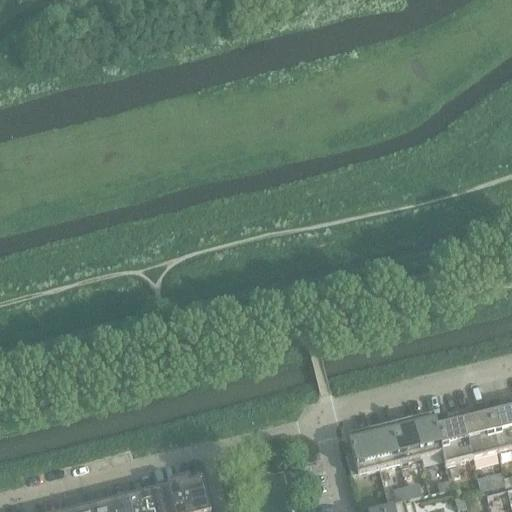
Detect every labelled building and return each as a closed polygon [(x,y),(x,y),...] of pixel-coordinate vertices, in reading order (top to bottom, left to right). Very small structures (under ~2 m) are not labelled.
[(485,407),(497,458),(511,454),(511,414),(500,417),(497,404),(485,407)] [(477,423),(462,427),(471,464),(497,458),(485,407),(473,410),(477,423)] [(471,464),(462,427),(448,431),(444,417),(433,420),(442,459),(445,471),(471,464)] [(433,420),(433,419),(411,425),(421,464),(441,458),(442,459),(433,420)] [(390,430),(400,469),(421,464),(411,425),(390,430)] [(400,469),(390,430),(369,435),(379,474),(400,469)] [(379,474),(369,435),(348,441),(352,458),(345,459),(351,481),(379,474)] [(177,486),(183,511),(208,511),(200,480),(177,486)] [(437,489),(439,497),(451,494),(449,485),(437,489)] [(183,511),(177,486),(155,492),(160,511),(183,511)] [(134,502),(136,511),(160,511),(155,492),(154,492),(155,497),(134,502)] [(406,496),(408,504),(420,501),(418,493),(406,496)] [(408,504),(406,496),(395,499),(397,507),(408,504)] [(455,503),(456,511),(465,511),(463,501),(455,503)] [(112,508),(113,511),(136,511),(134,502),(112,508)]
